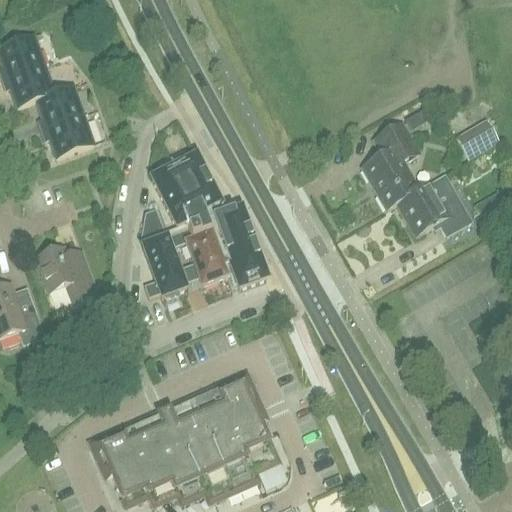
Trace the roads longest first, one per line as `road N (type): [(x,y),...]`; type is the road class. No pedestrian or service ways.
road 1 (residential): [(202,97),(147,129),(142,142),(120,309),(131,352)]
road 2 (secondary): [(432,511),(302,277)]
road 3 (secondary): [(302,277),(202,97)]
road 4 (residential): [(131,352),(302,277)]
road 5 (residential): [(0,466),(131,352)]
